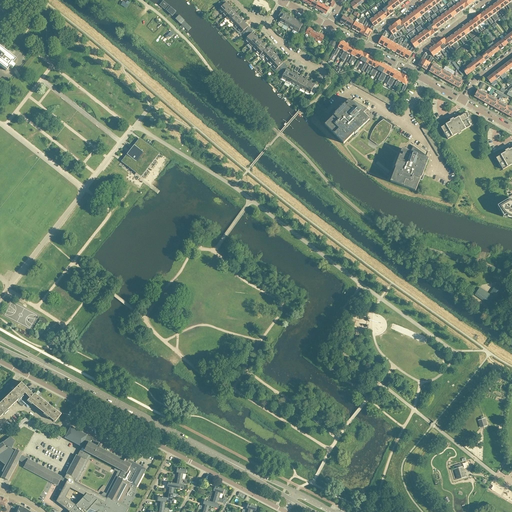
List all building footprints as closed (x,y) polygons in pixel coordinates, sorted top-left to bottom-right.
[(165,5),(158,0),(149,0),(162,9),(165,5)] [(229,7),(226,3),(226,2),(224,0),(221,3),(219,5),(221,7),(218,10),(218,11),(219,10),(222,13),(221,14),(222,14),(229,7)] [(315,8),(319,2),(315,0),(312,0),(310,5),(315,8)] [(394,12),(392,10),(388,4),(387,4),(384,0),(383,0),(382,1),(387,7),(385,8),(390,15),(394,12)] [(396,7),(390,0),(387,0),(390,2),(388,4),(392,10),(396,7)] [(436,4),(433,0),(429,0),(428,1),(436,12),(438,10),(434,6),(436,4)] [(439,0),(433,0),(436,4),(440,8),(441,7),(438,3),(440,1),(439,0)] [(464,9),(460,2),(457,4),(454,0),(453,0),(452,1),(456,5),(460,11),(464,8),(464,9)] [(468,6),(464,0),(462,0),(461,1),(460,0),(458,0),(460,2),(464,9),(468,6)] [(505,6),(500,0),(499,0),(496,3),(504,14),(506,13),(502,8),(505,6)] [(511,8),(506,0),(500,0),(505,6),(507,5),(510,10),(511,8)] [(358,6),(354,1),(350,4),(351,5),(351,6),(353,9),(358,6)] [(436,12),(428,1),(424,4),(429,10),(431,8),(434,13),(436,12)] [(320,11),(324,5),(319,2),(315,8),(320,11)] [(460,11),(456,5),(453,7),(450,2),(448,3),(456,14),(460,11)] [(456,14),(448,3),(447,5),(450,9),(448,11),(452,17),(456,14)] [(504,14),(496,3),(492,6),(497,12),(499,10),(503,15),(504,14)] [(390,15),(385,8),(383,10),(378,4),(376,5),(381,12),(386,18),(390,15)] [(429,10),(424,4),(420,7),(428,17),(430,16),(427,12),(429,10)] [(326,14),(329,8),(324,5),(320,11),(326,14)] [(497,19),(498,19),(495,14),(497,12),(492,6),(488,8),(497,20),(497,19)] [(226,17),(233,11),(234,12),(236,10),(234,8),(232,10),(229,7),(222,14),(222,15),(223,14),(224,14),(226,17)] [(428,17),(420,7),(416,10),(421,16),(423,14),(427,19),(428,17)] [(452,17),(448,11),(446,12),(442,8),(441,9),(442,10),(441,10),(448,20),(452,17)] [(497,20),(488,8),(484,11),(489,18),(491,16),(495,21),(497,20)] [(185,23),(171,9),(167,13),(181,26),(185,23)] [(382,20),(375,11),(373,9),(371,10),(376,16),(373,17),(378,23),(382,20)] [(386,18),(381,12),(379,13),(376,10),(375,11),(382,20),(386,18)] [(421,16),(416,10),(412,13),(420,23),(422,22),(419,18),(421,16)] [(448,20),(441,10),(440,12),(442,15),(440,16),(445,23),(448,20)] [(237,15),(239,14),(238,12),(236,14),(234,12),(233,11),(226,17),(225,19),(228,23),(237,15)] [(284,24),(288,16),(284,14),(284,12),(284,13),(281,11),(278,18),(280,19),(278,23),(279,23),(279,22),(284,24)] [(489,18),(484,11),(481,14),(480,14),(485,21),(487,19),(491,24),(493,23),(491,20),(489,18)] [(420,23),(412,13),(409,16),(413,22),(415,20),(419,25),(420,23)] [(445,23),(440,16),(438,18),(435,14),(433,15),(441,26),(445,23)] [(485,21),(480,14),(476,17),(481,23),(483,22),(487,27),(489,26),(487,23),(485,21)] [(240,19),(241,19),(243,17),(242,16),(240,18),(237,15),(228,23),(232,27),(240,19)] [(378,23),(373,17),(371,19),(368,15),(366,16),(374,26),(378,23)] [(441,26),(433,15),(431,16),(434,21),(432,22),(438,30),(437,28),(441,26)] [(289,27),(293,19),(288,16),(284,24),(289,27)] [(345,25),(348,18),(343,16),(340,22),(345,25)] [(356,31),(363,17),(361,16),(357,23),(355,22),(351,28),(356,31)] [(413,22),(409,16),(405,19),(413,29),(414,28),(411,24),(413,22)] [(360,33),(363,26),(361,25),(365,18),(363,17),(356,31),(360,33),(359,33),(360,33)] [(481,23),(476,17),(472,20),(473,20),(477,26),(481,31),(483,30),(479,25),(481,23)] [(350,28),(354,21),(348,18),(345,25),(350,28)] [(438,30),(432,22),(431,21),(429,18),(427,19),(431,25),(429,26),(434,33),(438,30)] [(243,22),(241,19),(240,19),(232,27),(236,30),(237,30),(244,23),(245,23),(247,21),(245,20),(243,22)] [(293,29),(298,21),(293,19),(289,27),(293,29)] [(413,29),(405,19),(401,21),(406,28),(408,26),(411,30),(413,29)] [(406,28),(401,21),(399,20),(396,23),(401,29),(403,33),(405,31),(407,33),(409,32),(405,28),(406,28)] [(477,26),(473,20),(469,23),(473,29),(477,34),(479,33),(475,28),(477,26)] [(298,33),(303,23),(302,24),(298,21),(293,29),(298,32),(297,33),(298,33)] [(365,27),(368,22),(367,21),(364,26),(363,26),(360,33),(364,35),(368,28),(365,27)] [(236,31),(239,34),(240,34),(244,30),(245,31),(247,33),(251,28),(248,26),(245,23),(244,23),(237,30),(236,30),(236,31)] [(401,29),(396,23),(392,26),(397,32),(396,32),(400,37),(402,36),(398,31),(401,29)] [(434,33),(429,26),(427,23),(425,25),(423,23),(421,24),(426,30),(430,36),(434,33)] [(473,29),(469,23),(465,26),(473,37),(475,36),(471,31),(473,29)] [(368,38),(372,31),(373,28),(372,26),(370,30),(368,28),(364,35),(368,38)] [(397,32),(392,26),(388,29),(392,34),(393,36),(395,38),(397,37),(394,34),(396,32),(397,32)] [(426,30),(423,31),(419,26),(418,27),(426,39),(430,36),(426,30)] [(473,37),(465,26),(461,29),(466,35),(468,33),(471,38),(473,37)] [(314,38),(317,32),(309,27),(306,33),(314,38)] [(426,39),(418,27),(416,28),(420,34),(418,35),(422,42),(426,39)] [(255,37),(254,36),(252,33),(254,31),(251,28),(247,33),(249,35),(244,40),(245,39),(248,42),(247,43),(248,44),(255,37)] [(466,35),(461,29),(457,31),(465,43),(467,42),(463,37),(466,35)] [(382,45),(386,38),(384,37),(387,32),(385,31),(382,36),(378,43),(382,45)] [(465,43),(457,31),(453,34),(458,41),(460,39),(464,44),(465,43)] [(321,42),(325,36),(317,32),(314,38),(316,39),(315,40),(317,41),(318,40),(321,42)] [(422,42),(418,35),(416,37),(412,32),(410,33),(419,45),(422,42)] [(419,45),(410,33),(408,34),(412,40),(410,41),(415,47),(419,45)] [(255,37),(248,44),(247,45),(250,49),(252,47),(253,47),(259,41),(258,40),(256,38),(258,36),(256,34),(254,36),(255,37)] [(386,48),(393,36),(392,34),(388,40),(386,38),(382,45),(386,48)] [(458,41),(453,34),(449,37),(458,49),(459,47),(456,42),(458,41)] [(391,50),(395,43),(393,42),(395,38),(393,36),(386,48),(391,50)] [(458,49),(449,37),(445,40),(450,47),(452,45),(456,50),(458,49)] [(255,52),(263,45),(262,44),(260,42),(262,40),(261,39),(260,38),(258,40),(259,41),(253,47),(255,50),(254,51),(255,52)] [(395,52),(401,42),(403,39),(401,38),(397,44),(395,43),(391,50),(395,52)] [(450,47),(445,40),(444,38),(440,41),(445,48),(447,46),(452,53),(453,51),(451,48),(450,47)] [(508,43),(504,38),(499,41),(504,47),(508,43)] [(399,55),(407,41),(405,40),(403,43),(401,42),(395,52),(399,55)] [(404,57),(407,50),(405,49),(406,46),(407,46),(409,42),(408,42),(409,41),(407,40),(407,41),(399,55),(404,57)] [(342,50),(346,43),(341,41),(334,54),(336,55),(339,48),(342,50)] [(445,48),(440,41),(436,44),(441,50),(445,57),(447,55),(443,49),(445,48)] [(504,47),(499,41),(495,45),(499,50),(504,47)] [(259,56),(268,47),(269,46),(266,48),(263,46),(265,44),(264,42),(262,44),(263,45),(255,52),(256,53),(256,52),(259,55),(259,56)] [(342,59),(350,45),(346,43),(342,50),(345,51),(341,58),(342,59)] [(441,50),(436,44),(432,47),(439,56),(440,57),(442,59),(443,58),(439,52),(441,50)] [(351,54),(354,48),(350,45),(342,59),(344,60),(348,53),(351,54)] [(499,50),(495,45),(490,49),(494,54),(499,50)] [(0,66),(6,71),(8,68),(9,67),(12,69),(14,66),(12,64),(15,60),(8,54),(0,47),(0,66)] [(264,58),(272,51),(272,52),(274,50),(273,49),(271,50),(268,47),(259,56),(263,60),(264,59),(264,58)] [(439,56),(432,47),(428,50),(433,56),(435,54),(437,57),(438,58),(440,57),(439,56)] [(353,61),(358,50),(354,48),(351,54),(353,56),(349,63),(351,64),(353,60),(353,61)] [(408,60),(412,53),(414,49),(412,48),(410,51),(407,50),(404,57),(408,60)] [(494,54),(490,49),(486,52),(490,57),(494,54)] [(359,59),(363,52),(358,50),(353,61),(354,61),(357,58),(359,59)] [(490,57),(486,52),(484,50),(480,54),(481,55),(481,56),(485,61),(490,57)] [(269,61),(275,55),(276,56),(278,54),(276,52),(274,54),(272,52),(272,51),(264,58),(264,59),(265,59),(266,58),(269,61)] [(363,62),(367,55),(363,52),(359,59),(355,66),(356,67),(360,60),(363,62)] [(422,68),(426,61),(424,59),(427,54),(425,53),(422,58),(418,65),(422,68)] [(279,59),(280,60),(282,58),(280,56),(278,58),(276,56),(275,55),(269,61),(267,63),(270,66),(271,65),(271,66),(272,66),(279,59)] [(368,64),(371,57),(367,55),(363,62),(366,63),(362,70),(363,71),(368,64)] [(485,61),(481,56),(480,56),(479,55),(475,57),(477,59),(476,59),(480,65),(485,61)] [(426,70),(430,63),(433,57),(431,56),(428,62),(426,61),(422,68),(426,70)] [(375,60),(371,57),(368,64),(370,65),(366,72),(368,73),(372,66),(375,60)] [(480,65),(476,59),(475,57),(471,60),(472,62),(472,63),(476,68),(480,65)] [(278,72),(286,64),(283,62),(283,63),(280,60),(279,59),(272,66),(271,66),(271,67),(274,71),(275,70),(276,70),(278,72)] [(372,76),(380,62),(375,60),(372,66),(374,67),(370,74),(372,75),(372,76)] [(380,71),(384,64),(380,62),(372,76),(372,75),(372,76),(374,77),(378,70),(380,71)] [(466,75),(471,72),(467,66),(465,63),(463,65),(465,68),(462,70),(466,75)] [(476,68),(472,63),(467,66),(471,72),(476,68)] [(286,82),(291,72),(286,70),(288,67),(286,64),(278,72),(282,76),(280,80),(285,82),(286,82)] [(381,80),(388,67),(384,64),(380,71),(382,73),(378,80),(380,81),(381,80)] [(439,77),(443,70),(433,64),(429,71),(439,77)] [(509,69),(505,64),(501,67),(505,73),(509,69)] [(389,76),(392,69),(388,67),(381,80),(383,81),(386,74),(389,76)] [(505,73),(501,67),(496,71),(500,76),(505,73)] [(389,85),(397,71),(392,69),(389,76),(391,77),(387,84),(389,85)] [(449,82),(453,75),(443,70),(439,77),(449,82)] [(290,85),(295,75),(296,75),(298,73),(295,71),(294,74),(291,72),(286,82),(285,82),(290,85)] [(397,80),(401,74),(401,73),(397,71),(389,85),(391,86),(395,79),(397,80)] [(500,76),(496,71),(491,74),(495,80),(500,76)] [(402,83),(405,76),(401,73),(401,74),(397,80),(396,83),(393,87),(395,88),(399,81),(402,83)] [(295,87),(300,77),(301,78),(302,75),(301,74),(299,77),(296,75),(295,75),(290,85),(293,87),(294,86),(295,87)] [(495,80),(491,74),(487,78),(491,83),(495,80)] [(459,88),(463,81),(453,75),(449,82),(459,88)] [(406,88),(411,79),(410,78),(405,76),(402,83),(404,84),(403,87),(402,88),(403,88),(401,91),(403,93),(405,88),(406,88)] [(301,88),(305,80),(306,80),(307,78),(305,77),(304,79),(301,78),(300,77),(295,87),(296,87),(297,86),(301,88)] [(305,92),(310,83),(311,83),(312,81),(310,80),(309,82),(306,80),(305,80),(301,88),(299,90),(304,93),(305,92)] [(312,95),(318,86),(315,84),(314,85),(311,83),(310,83),(305,92),(305,93),(309,96),(310,94),(312,95)] [(484,102),(487,95),(478,89),(474,96),(484,102)] [(494,108),(498,101),(490,96),(488,95),(487,95),(484,102),(485,102),(494,108)] [(365,124),(369,120),(363,113),(367,109),(353,100),(351,101),(349,99),(338,111),(335,114),(331,118),(325,125),(343,144),(346,141),(353,135),(354,133),(355,134),(359,130),(365,124)] [(388,99),(385,103),(398,110),(400,106),(388,99)] [(504,113),(508,106),(500,102),(498,101),(494,108),(504,113)] [(471,126),(468,122),(469,122),(467,112),(467,113),(455,116),(455,118),(450,120),(451,122),(441,128),(448,139),(458,133),(459,135),(461,133),(461,132),(471,126)] [(380,121),(380,122),(380,123),(378,124),(377,125),(376,127),(375,128),(374,129),(374,130),(373,131),(373,132),(372,133),(371,135),(371,136),(371,137),(370,138),(370,139),(378,145),(380,144),(381,143),(382,142),(383,142),(384,141),(384,140),(385,139),(386,138),(387,137),(388,136),(388,134),(389,134),(389,132),(390,131),(390,129),(392,129),(395,125),(383,117),(380,121)] [(141,142),(125,161),(139,173),(155,153),(141,142)] [(423,172),(428,159),(426,158),(427,156),(413,146),(411,152),(402,149),(395,168),(390,182),(415,191),(420,179),(421,177),(421,178),(423,174),(423,172)] [(511,146),(510,147),(511,148),(505,151),(506,152),(496,158),(503,170),(511,165),(511,146)] [(511,199),(509,199),(508,200),(497,206),(504,216),(511,218),(511,199)] [(492,306),(503,289),(496,284),(489,294),(480,287),(475,295),(492,306)] [(34,395),(31,392),(31,391),(32,390),(30,388),(29,389),(25,385),(22,382),(21,382),(22,383),(20,384),(19,386),(18,385),(18,386),(19,386),(17,388),(17,387),(17,388),(16,389),(15,389),(14,390),(13,391),(14,391),(12,393),(12,392),(12,393),(10,394),(9,396),(8,395),(8,396),(7,397),(14,405),(16,403),(16,402),(17,401),(22,406),(28,401),(29,401),(34,395)] [(42,411),(48,404),(47,403),(47,402),(45,401),(41,398),(42,398),(41,398),(40,397),(39,396),(39,397),(38,395),(36,394),(35,393),(34,395),(29,401),(30,402),(30,403),(31,402),(32,404),(32,405),(33,404),(39,409),(38,409),(41,411),(41,410),(42,411)] [(9,411),(11,408),(10,408),(12,407),(14,405),(7,397),(5,399),(4,400),(3,400),(3,401),(2,402),(2,403),(0,404),(0,403),(0,419),(1,418),(1,417),(2,416),(3,416),(5,414),(5,413),(6,412),(7,413),(7,412),(6,412),(8,410),(9,411)] [(61,414),(60,413),(60,412),(59,412),(58,411),(58,410),(57,411),(56,410),(55,410),(54,409),(54,408),(53,408),(52,407),(50,406),(51,405),(50,405),(49,404),(49,403),(48,404),(42,411),(43,412),(42,412),(44,415),(45,414),(47,415),(46,416),(47,416),(47,415),(49,417),(49,418),(51,419),(53,420),(52,420),(55,422),(54,422),(55,423),(55,422),(56,422),(62,414),(62,413),(61,414)] [(25,418),(12,427),(14,430),(19,426),(26,422),(30,424),(32,421),(25,418)] [(488,425),(485,418),(483,419),(478,421),(480,428),(484,427),(488,425)] [(87,511),(90,509),(96,511),(126,511),(127,511),(128,508),(132,501),(132,500),(137,491),(135,490),(136,487),(146,469),(126,459),(125,458),(124,460),(125,460),(125,461),(100,448),(102,447),(102,444),(100,443),(101,442),(71,427),(65,438),(79,445),(81,446),(81,447),(82,447),(78,456),(76,455),(64,478),(68,480),(56,501),(70,511),(69,511),(87,511)] [(61,480),(62,477),(22,456),(23,453),(16,450),(16,451),(15,452),(11,449),(15,441),(10,437),(0,444),(0,460),(2,462),(4,464),(6,465),(1,474),(3,475),(3,477),(2,476),(2,477),(8,480),(19,460),(26,463),(24,467),(48,480),(58,486),(60,482),(61,480)] [(464,475),(462,467),(460,468),(458,464),(454,466),(458,479),(465,477),(464,475)] [(182,479),(183,474),(185,474),(186,474),(187,470),(186,470),(177,468),(176,473),(179,473),(178,478),(182,479)] [(181,485),(182,479),(178,478),(177,484),(176,484),(175,488),(182,490),(183,485),(181,485)] [(175,488),(176,484),(168,482),(168,487),(170,487),(169,493),(173,494),(174,488),(175,488)] [(216,492),(215,494),(214,497),(219,499),(220,493),(222,494),(223,494),(225,489),(215,487),(214,491),(216,492)] [(172,499),(173,494),(169,493),(168,498),(167,498),(166,503),(174,504),(174,499),(172,499)] [(164,508),(165,503),(166,503),(167,498),(159,497),(159,502),(161,502),(161,504),(160,507),(164,508)] [(217,504),(219,499),(214,497),(213,502),(212,502),(211,507),(218,509),(219,504),(217,504)] [(211,507),(212,502),(205,500),(204,504),(205,505),(204,510),(208,511),(210,506),(211,507)]
